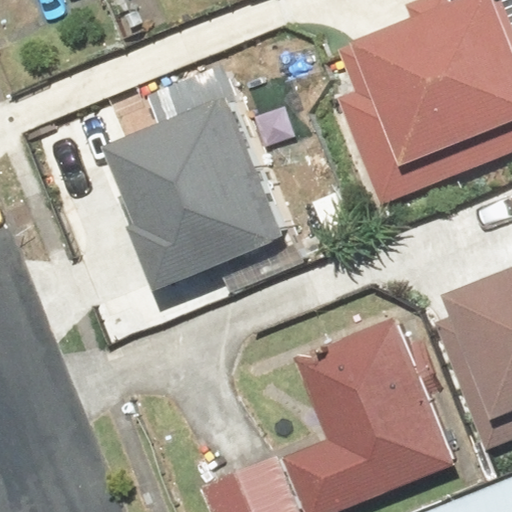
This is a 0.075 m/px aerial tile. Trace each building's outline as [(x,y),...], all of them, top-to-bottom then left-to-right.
[(511,161),(511,0),(467,0),(354,45),(371,89),(352,96),(395,207),(511,161)] [(314,228),(262,91),(143,136),(172,212),(160,217),(183,277),(314,228)] [(511,268),(477,282),(511,369),(511,268)] [(341,511),(478,458),(420,310),(317,350),(351,438),(304,457),(325,511),(341,511)] [(317,511),(295,452),(215,483),(226,511),(317,511)] [(511,511),(511,486),(446,511),(511,511)]
